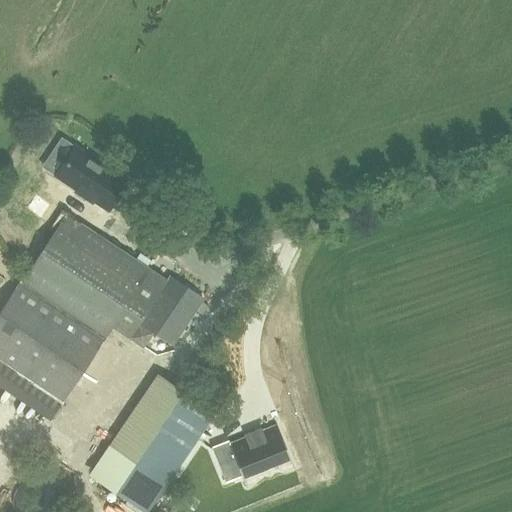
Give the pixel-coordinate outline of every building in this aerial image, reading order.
[(74,144),(53,176),(74,190),(73,192),(92,205),(94,203),(108,213),(129,180),(74,144)] [(128,336),(162,285),(145,274),(147,270),(66,215),(0,312),(0,371),(55,409),(112,325),(128,336)] [(186,336),(199,317),(192,312),(201,299),(171,279),(145,318),(154,324),(151,329),(172,343),(179,332),(186,336)] [(201,314),(206,306),(201,302),(196,310),(201,314)] [(165,483),(213,413),(161,378),(113,448),(165,483)] [(228,440),(211,447),(218,466),(235,459),(242,476),(242,478),(290,458),(276,424),(262,429),(261,427),(243,434),(244,437),(229,443),(228,440)]
